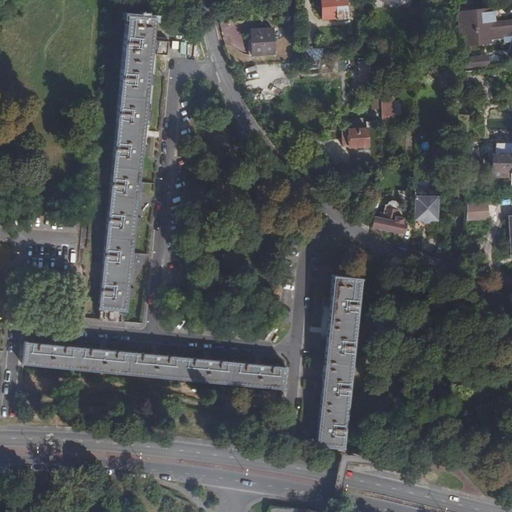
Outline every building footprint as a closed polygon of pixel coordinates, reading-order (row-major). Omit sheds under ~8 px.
[(344,0),(318,0),(320,21),(346,20),(344,0)] [(456,0),(457,9),(458,41),(476,40),(484,40),(485,36),(489,36),(503,35),(503,41),(511,41),(511,40),(511,18),(493,20),(493,7),(473,8),(471,0),(456,0)] [(155,18),(128,15),(97,309),(123,311),(125,298),(125,290),(128,263),(129,254),(132,227),(133,219),(136,191),(137,183),(140,156),(141,148),(144,121),(145,112),(147,86),(148,77),(151,54),(168,56),(169,40),(153,38),(155,18)] [(271,25),(250,26),(251,52),(273,51),(271,25)] [(309,40),(301,40),(301,51),(323,50),(322,41),(309,42),(309,40)] [(486,55),(487,65),(499,64),(498,54),(486,55)] [(459,56),(460,66),(487,65),(486,55),(463,56),(459,56)] [(367,61),(358,61),(358,73),(368,73),(367,61)] [(150,77),(148,77),(147,86),(156,86),(157,76),(150,75),(150,77)] [(386,95),(379,95),(380,112),(387,111),(386,95)] [(146,113),(145,112),(144,121),(152,122),(153,112),(146,111),(146,113)] [(406,119),(390,119),(390,128),(407,127),(406,119)] [(364,122),(346,123),(347,141),(365,141),(364,122)] [(467,124),(456,124),(456,139),(456,140),(466,140),(467,124)] [(511,172),(511,143),(498,143),(497,152),(487,151),(487,158),(491,159),(490,175),(500,176),(501,172),(511,172)] [(142,148),(141,148),(140,156),(147,157),(149,147),(142,147),(142,148)] [(138,184),(137,183),(136,191),(144,192),(145,183),(139,182),(138,184)] [(421,192),(422,220),(430,220),(432,222),(437,222),(438,220),(446,219),(445,193),(435,194),(435,191),(421,192)] [(381,228),(386,230),(402,234),(406,222),(393,219),(396,207),(397,205),(396,203),(395,202),(393,201),(390,201),(388,202),(385,213),(384,217),(381,228)] [(488,202),(467,204),(466,220),(489,219),(488,202)] [(369,225),(381,228),(384,217),(372,214),(369,225)] [(135,219),(133,219),(132,227),(140,228),(141,218),(135,218),(135,219)] [(131,254),(129,254),(128,263),(136,264),(137,254),(131,253),(131,254)] [(312,438),(311,452),(338,455),(355,283),(329,280),(326,304),(325,312),(322,346),(321,354),(317,389),(317,396),(313,431),(312,438)] [(127,290),(125,290),(125,298),(132,298),(134,289),(127,288),(127,290)] [(281,371),(20,341),(18,362),(278,392),(281,371)] [(205,360),(208,353),(199,352),(200,360),(205,360)] [(305,437),(312,438),(313,431),(312,431),(312,429),(306,428),(305,437)]
